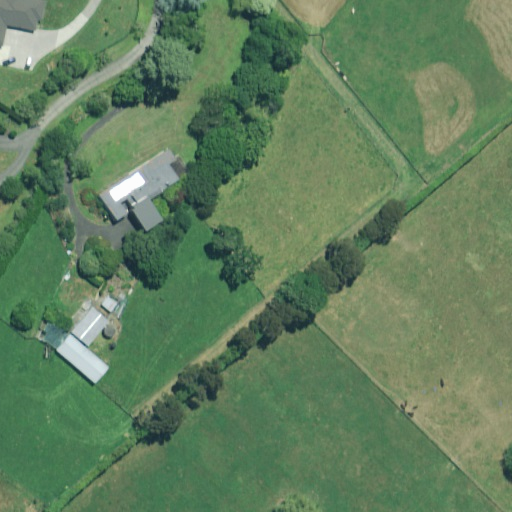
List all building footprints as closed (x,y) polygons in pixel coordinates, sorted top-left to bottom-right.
[(33,1),(26,0),(0,0),(0,33),(26,39),(33,1)] [(172,178),(158,158),(91,204),(107,228),(125,216),(138,235),(152,226),(136,203),(172,178)] [(108,298),(102,306),(112,314),(118,305),(108,298)] [(82,316),(65,337),(81,351),(98,329),(82,316)] [(119,331),(111,324),(103,333),(110,340),(119,331)] [(99,376),(61,342),(46,359),(84,393),(99,376)]
